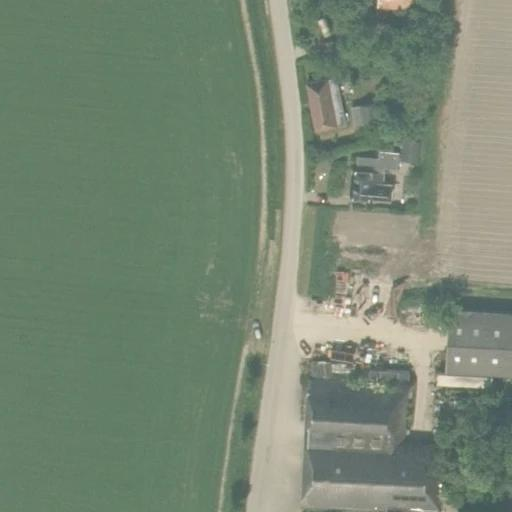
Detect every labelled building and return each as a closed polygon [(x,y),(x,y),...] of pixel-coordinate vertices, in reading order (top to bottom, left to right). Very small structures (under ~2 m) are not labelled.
[(306,82),(311,105),(316,128),(345,122),(336,76),(306,82)] [(355,125),(362,124),(377,119),(372,101),(350,106),(355,125)] [(400,158),(418,160),(420,140),(402,138),(400,158)] [(357,156),(355,169),(352,169),(350,195),(391,199),(392,182),(382,182),(383,167),(396,168),(397,153),(379,151),(379,158),(357,156)] [(511,310),(449,306),(445,370),(511,374),(511,310)] [(438,508),(438,500),(459,501),(461,486),(439,485),(441,444),(404,441),(408,386),(345,382),(345,379),(341,379),(341,382),(328,381),(328,378),(324,378),(323,381),(308,380),(301,504),(400,510),(400,511),(423,511),(424,507),(438,508)]
